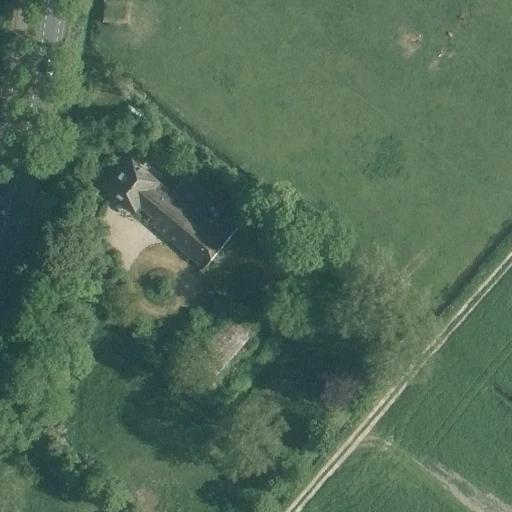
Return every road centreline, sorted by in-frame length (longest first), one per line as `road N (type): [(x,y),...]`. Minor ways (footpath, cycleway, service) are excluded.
road 1 (track): [(511,258),(295,511)]
road 2 (secondary): [(0,261),(31,145),(55,0)]
